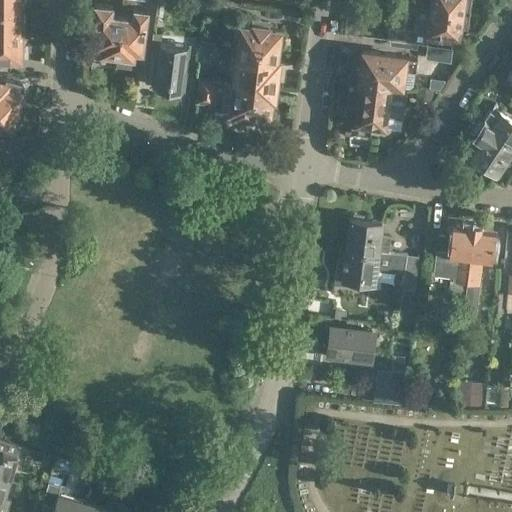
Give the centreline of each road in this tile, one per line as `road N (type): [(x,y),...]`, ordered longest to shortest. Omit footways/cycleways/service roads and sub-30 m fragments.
road 1 (tertiary): [(214,511),(255,442),(276,372),(305,174)]
road 2 (residential): [(0,351),(39,284),(61,104)]
road 3 (residential): [(305,174),(61,104)]
road 4 (residential): [(394,185),(511,10)]
road 5 (tertiary): [(305,174),(327,0)]
